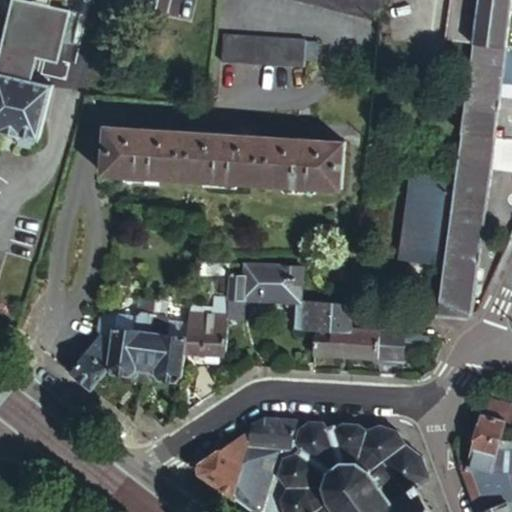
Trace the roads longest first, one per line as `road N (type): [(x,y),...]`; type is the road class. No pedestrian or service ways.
road 1 (unclassified): [(435,404),(260,396),(129,472)]
road 2 (secondary): [(129,472),(0,365)]
